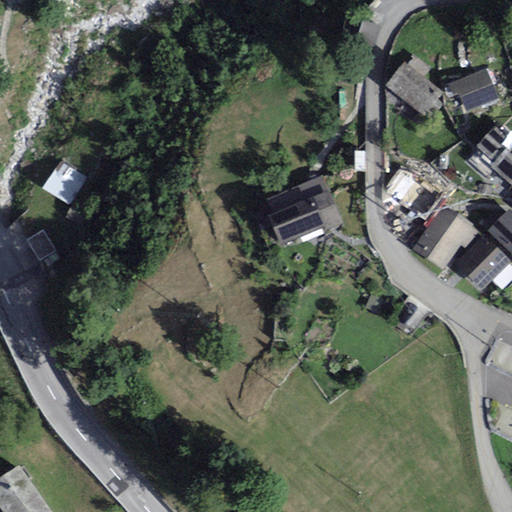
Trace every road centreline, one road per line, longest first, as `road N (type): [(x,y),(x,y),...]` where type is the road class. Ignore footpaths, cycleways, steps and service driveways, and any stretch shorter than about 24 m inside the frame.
road 1 (residential): [(463,314),(404,274),(382,241),(374,206),(380,53),(405,6),(429,0)]
road 2 (tertiary): [(155,511),(60,407),(0,282)]
road 3 (residential): [(463,314),(486,451),(510,511)]
